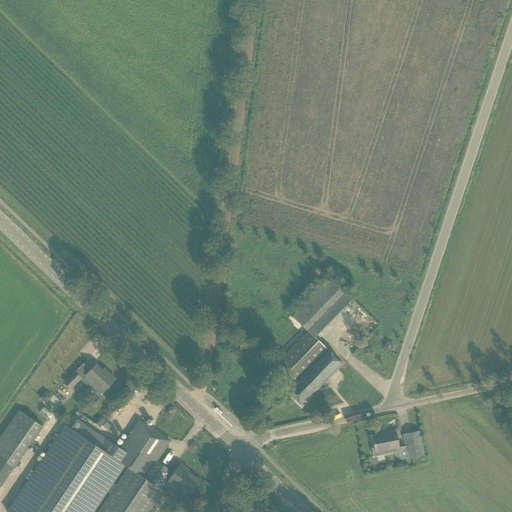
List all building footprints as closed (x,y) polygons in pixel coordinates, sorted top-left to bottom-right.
[(292,317),(306,331),(345,292),(330,278),(292,317)] [(297,381),(293,385),(286,392),(301,406),(342,365),(308,332),(278,363),(297,381)] [(96,365),(81,381),(98,397),(103,392),(115,380),(107,372),(105,374),(96,365)] [(70,389),(80,378),(74,373),(65,383),(70,389)] [(0,486),(42,427),(18,411),(0,436),(0,486)] [(96,511),(146,511),(157,496),(166,485),(179,494),(187,500),(200,481),(188,473),(189,471),(180,464),(173,473),(156,461),(170,442),(169,441),(139,420),(119,448),(105,439),(99,448),(65,425),(6,511),(93,511),(125,466),(127,467),(96,511)] [(372,437),(374,447),(374,448),(371,449),(373,457),(394,453),(394,449),(399,448),(397,442),(395,432),(372,437)] [(408,459),(424,456),(419,432),(403,435),(408,459)]
